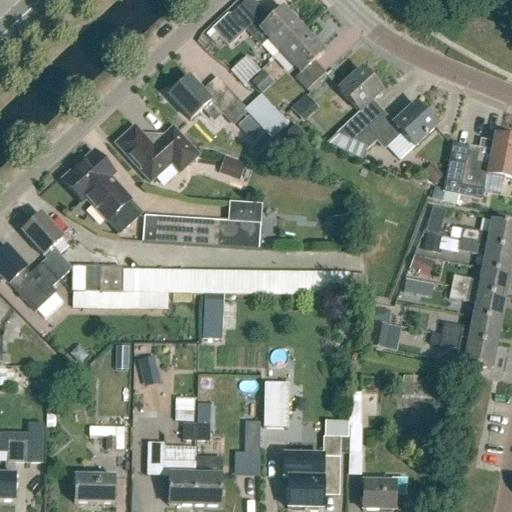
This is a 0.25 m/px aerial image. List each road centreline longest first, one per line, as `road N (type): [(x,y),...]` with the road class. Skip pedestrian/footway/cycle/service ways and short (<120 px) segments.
road 1 (unclassified): [(0,203),(219,0)]
road 2 (residential): [(511,94),(396,45),(344,0)]
